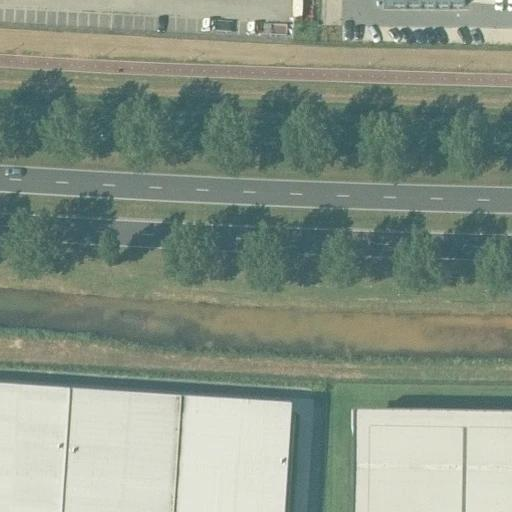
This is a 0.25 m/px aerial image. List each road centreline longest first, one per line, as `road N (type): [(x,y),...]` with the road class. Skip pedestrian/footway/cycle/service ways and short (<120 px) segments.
road 1 (trunk): [(511,201),(0,179)]
road 2 (trunk): [(0,228),(511,248)]
